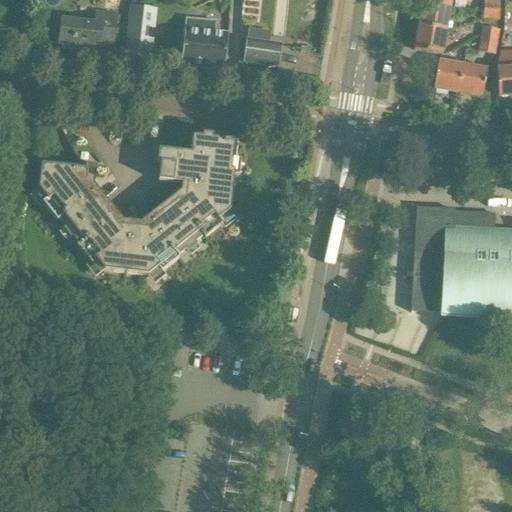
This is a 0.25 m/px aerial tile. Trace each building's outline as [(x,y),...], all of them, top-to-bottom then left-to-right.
[(450,9),(452,0),(422,0),(422,4),(450,9)] [(483,2),(483,11),(499,12),(499,3),(483,2)] [(446,32),(450,9),(422,4),(418,27),(446,32)] [(129,8),(124,57),(150,60),(152,41),(148,41),(149,29),(153,29),(155,11),(129,8)] [(483,11),(482,20),(498,21),(499,12),(483,11)] [(112,52),(116,17),(95,15),(94,25),(60,21),(56,52),(99,57),(100,50),(112,52)] [(224,72),(228,36),(207,34),(208,24),(185,21),(180,68),(224,72)] [(442,57),(446,32),(418,27),(414,52),(442,57)] [(498,41),(499,30),(481,28),(480,38),(498,41)] [(0,44),(20,47),(21,34),(0,31),(0,44)] [(496,55),(498,41),(480,38),(478,53),(496,55)] [(277,69),(280,47),(247,43),(243,64),(277,69)] [(457,95),(462,67),(437,63),(433,91),(457,95)] [(481,99),(486,71),(462,67),(457,95),(481,99)] [(497,98),(511,97),(511,68),(495,70),(497,98)] [(229,212),(237,144),(192,139),(189,156),(158,152),(157,163),(159,167),(157,183),(186,187),(185,196),(141,231),(119,229),(92,195),(93,186),(94,186),(96,168),(85,167),(84,172),(40,168),(38,191),(103,273),(147,278),(229,212)] [(413,259),(410,314),(443,315),(445,315),(445,311),(463,311),(468,312),(467,317),(469,317),(469,315),(499,317),(498,318),(500,318),(500,313),(511,314),(511,235),(493,234),(494,216),(470,215),(454,214),(454,212),(416,210),(413,259)]
